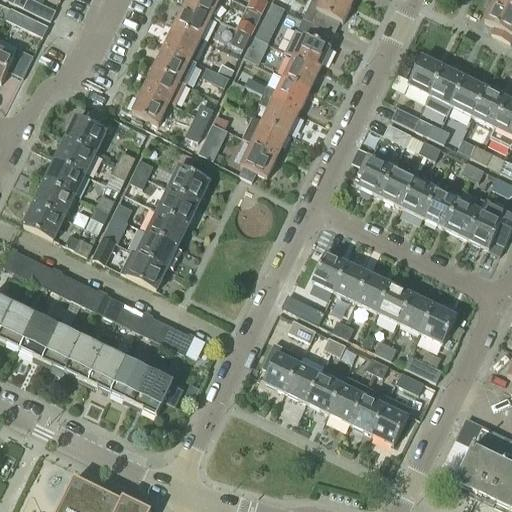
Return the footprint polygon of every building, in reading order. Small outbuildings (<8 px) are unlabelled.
[(0,0),(0,2),(13,8),(17,0),(16,0),(0,0)] [(17,0),(13,8),(51,26),(56,15),(29,2),(30,0),(17,0)] [(230,5),(231,0),(188,0),(185,9),(211,22),(221,1),(230,5)] [(252,0),(247,13),(260,19),(266,6),(253,0),(252,0)] [(313,0),(308,11),(302,24),(311,28),(334,39),(340,27),(341,27),(352,5),(341,0),(313,0)] [(511,12),(511,0),(496,0),(495,4),(511,12)] [(510,49),(511,43),(511,12),(495,4),(484,27),(494,32),(491,39),(510,49)] [(200,43),(211,22),(185,9),(174,30),(200,43)] [(11,14),(5,25),(42,43),(48,32),(11,14)] [(295,35),(283,58),(292,62),(293,61),(320,74),(330,52),(327,51),(334,39),(311,28),(302,24),(297,36),(295,35)] [(250,40),(254,31),(242,25),(237,34),(250,40)] [(190,65),(200,43),(174,30),(163,52),(190,65)] [(233,44),(230,50),(242,56),(245,50),(250,40),(237,34),(233,44)] [(258,67),(267,49),(255,43),(246,61),(258,67)] [(179,87),(190,65),(163,52),(153,74),(179,87)] [(0,88),(1,89),(14,61),(0,54),(0,88)] [(292,62),(282,84),(309,97),(320,74),(293,61),(292,62)] [(425,111),(426,112),(445,74),(422,63),(409,90),(424,98),(422,102),(424,105),(427,107),(425,111)] [(228,84),(233,75),(221,69),(216,78),(228,84)] [(153,74),(142,95),(169,108),(175,111),(186,90),(179,87),(153,74)] [(210,74),(205,84),(212,87),(224,93),(228,84),(216,78),(210,74)] [(402,74),(392,93),(400,98),(410,78),(402,74)] [(467,85),(445,74),(426,112),(447,121),(452,111),(454,112),(467,85)] [(248,83),(244,91),(245,92),(263,100),(298,118),(309,97),(282,84),(272,79),(265,92),(248,83)] [(475,122),(488,95),(467,85),(454,112),(475,122)] [(233,86),(229,96),(241,101),(245,92),(244,91),(233,86)] [(158,130),(169,108),(142,95),(131,117),(158,130)] [(494,132),(496,133),(510,106),(488,95),(475,122),(494,132)] [(263,100),(257,111),(267,115),(261,126),(288,139),(298,118),(263,100)] [(511,106),(510,106),(496,133),(494,132),(489,143),(510,153),(511,150),(511,106)] [(195,121),(207,127),(212,118),(200,112),(195,121)] [(414,136),(419,124),(398,113),(392,125),(414,136)] [(224,135),(229,126),(217,120),(212,129),(224,135)] [(196,150),(207,127),(195,121),(184,144),(196,150)] [(96,158),(106,136),(76,122),(66,143),(96,158)] [(252,122),(241,144),(251,148),(277,161),(288,139),(261,126),(252,122)] [(227,137),(224,135),(212,129),(204,147),(219,154),(227,137)] [(405,152),(411,141),(389,130),(383,142),(405,152)] [(437,147),(442,135),(432,130),(427,142),(437,147)] [(444,150),(450,139),(442,135),(437,147),(444,150)] [(85,180),(96,158),(66,143),(55,165),(85,180)] [(428,164),(434,152),(424,147),(418,159),(428,164)] [(251,148),(240,170),(267,183),(277,161),(251,148)] [(479,168),(485,156),(475,151),(470,163),(479,168)] [(435,167),(441,156),(434,152),(428,164),(435,167)] [(364,181),(359,192),(382,204),(396,175),(399,169),(390,165),(387,168),(358,153),(351,168),(360,173),(358,178),(364,181)] [(487,172),(493,160),(485,156),(479,168),(487,172)] [(129,174),(135,164),(122,158),(117,168),(129,174)] [(75,202),(85,180),(55,165),(44,187),(75,202)] [(147,183),(152,172),(140,166),(135,177),(147,183)] [(511,183),(511,169),(504,166),(499,177),(511,183)] [(124,186),(129,174),(117,168),(111,179),(124,186)] [(471,185),(477,173),(467,168),(461,180),(471,185)] [(179,172),(168,195),(198,209),(209,187),(207,186),(204,185),(197,181),(179,172)] [(478,188),(484,177),(477,173),(471,185),(478,188)] [(404,214),(418,185),(396,175),(382,204),(404,214)] [(141,194),(147,183),(135,177),(129,188),(141,194)] [(425,225),(439,196),(418,185),(404,214),(425,225)] [(64,223),(75,202),(44,187),(34,208),(64,223)] [(168,195),(158,216),(188,230),(198,209),(168,195)] [(439,196),(425,225),(447,235),(461,206),(464,200),(453,195),(450,201),(439,196)] [(108,218),(114,207),(102,201),(96,212),(108,218)] [(469,246),(487,207),(475,201),(470,211),(461,206),(447,235),(469,246)] [(503,251),(511,231),(511,219),(487,207),(469,246),(489,256),(492,250),(494,246),(496,247),(503,251)] [(53,246),(64,223),(34,208),(23,231),(53,246)] [(126,226),(131,216),(118,210),(114,220),(126,226)] [(103,229),(108,218),(96,212),(91,223),(103,229)] [(158,216),(147,238),(177,252),(188,230),(158,216)] [(120,237),(126,226),(114,220),(108,231),(120,237)] [(147,238),(137,259),(167,273),(177,252),(147,238)] [(102,243),(91,265),(105,271),(105,270),(115,249),(102,243)] [(86,263),(92,251),(79,244),(73,257),(86,263)] [(492,250),(489,256),(498,260),(503,251),(496,247),(494,246),(492,250)] [(25,284),(34,266),(17,258),(17,255),(12,252),(2,273),(25,284)] [(121,278),(120,279),(126,281),(156,296),(156,295),(167,273),(137,259),(131,256),(121,278)] [(326,259),(312,287),(335,298),(349,270),(326,259)] [(51,274),(34,266),(25,284),(48,295),(57,275),(53,273),(51,274)] [(349,270),(335,298),(357,309),(371,280),(349,270)] [(71,306),(79,288),(62,280),(62,277),(57,275),(48,295),(71,306)] [(371,280),(357,309),(379,320),(393,291),(371,280)] [(97,296),(79,288),(71,306),(93,316),(102,296),(99,295),(97,296)] [(393,291),(379,320),(400,330),(414,301),(393,291)] [(116,328),(125,310),(108,302),(108,299),(102,296),(93,316),(116,328)] [(0,304),(0,335),(15,305),(6,301),(3,307),(0,304)] [(414,301),(400,330),(422,341),(436,312),(414,301)] [(15,305),(0,335),(0,345),(19,355),(35,322),(21,315),(24,310),(15,305)] [(318,331),(324,319),(302,309),(296,320),(318,331)] [(142,318),(125,310),(116,328),(139,339),(149,319),(144,317),(142,318)] [(436,312),(422,341),(443,351),(449,339),(459,344),(464,334),(454,329),(457,322),(436,312)] [(162,349),(170,332),(153,323),(153,321),(149,319),(139,339),(162,349)] [(35,322),(19,355),(42,365),(60,328),(51,323),(49,329),(35,322)] [(309,348),(315,336),(293,326),(288,337),(309,348)] [(341,342),(346,330),(337,326),(332,338),(341,342)] [(60,328),(42,365),(64,376),(80,344),(67,337),(69,332),(60,328)] [(348,346),(354,334),(346,330),(341,342),(348,346)] [(185,360),(193,343),(170,332),(162,349),(185,360)] [(332,359),(338,348),(329,343),(323,355),(332,359)] [(80,344),(64,376),(87,388),(106,350),(97,345),(94,351),(80,344)] [(384,363),(390,352),(379,347),(374,358),(384,363)] [(340,363),(346,351),(338,348),(332,359),(340,363)] [(106,350),(87,388),(110,399),(126,366),(112,359),(115,354),(106,350)] [(286,399),(300,370),(299,370),(302,363),(274,350),(263,374),(269,377),(264,388),(278,395),(286,399)] [(391,367),(396,355),(390,352),(384,363),(391,367)] [(151,371),(133,410),(156,421),(162,408),(174,413),(182,395),(171,390),(172,388),(157,381),(160,376),(158,375),(164,363),(157,359),(151,371)] [(436,389),(442,377),(410,361),(404,373),(436,389)] [(376,380),(381,369),(371,364),(366,376),(376,380)] [(126,366),(110,399),(133,410),(151,371),(142,367),(139,373),(126,366)] [(383,384),(388,372),(381,369),(376,380),(383,384)] [(308,410),(322,381),(320,380),(300,370),(286,399),(300,406),(308,410)] [(330,420),(348,384),(324,372),(320,380),(322,381),(308,410),(324,417),(330,420)] [(418,401),(424,389),(402,379),(396,391),(418,401)] [(351,431),(369,394),(348,384),(330,420),(345,428),(351,431)] [(373,441),(391,404),(369,394),(351,431),(368,439),(373,441)] [(394,452),(412,414),(391,404),(373,441),(388,448),(394,452)] [(455,446),(443,470),(460,478),(454,490),(499,511),(511,511),(511,445),(483,432),(466,423),(455,446)] [(132,511),(121,506),(101,497),(95,494),(86,489),(83,488),(73,483),(58,511),(132,511)]
